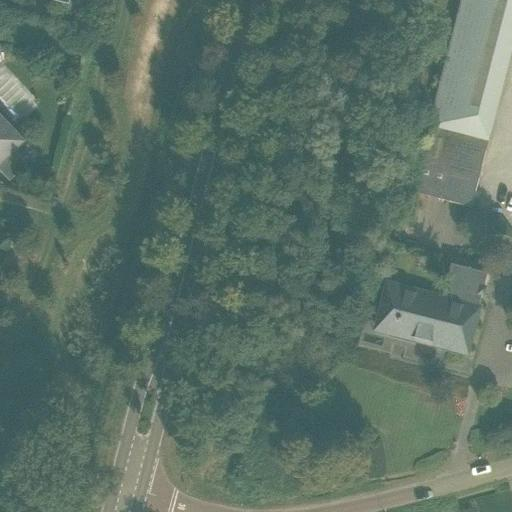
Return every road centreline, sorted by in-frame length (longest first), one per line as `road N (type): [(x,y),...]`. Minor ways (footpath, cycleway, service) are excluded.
road 1 (tertiary): [(165,348),(251,0)]
road 2 (residential): [(332,511),(511,465)]
road 3 (tertiary): [(165,348),(142,385),(115,490)]
road 4 (tertiary): [(139,496),(166,386),(165,348)]
